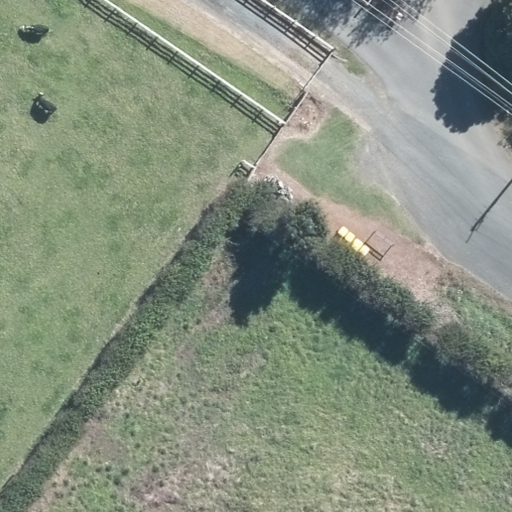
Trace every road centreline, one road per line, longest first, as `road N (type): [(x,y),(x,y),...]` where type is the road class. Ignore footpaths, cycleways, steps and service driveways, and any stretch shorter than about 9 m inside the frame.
road 1 (unclassified): [(511,257),(422,124)]
road 2 (unclassified): [(387,0),(422,124)]
